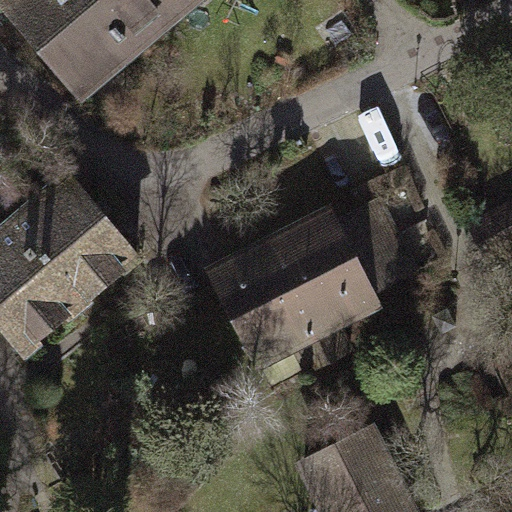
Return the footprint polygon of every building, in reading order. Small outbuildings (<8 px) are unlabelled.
[(0,32),(83,123),(160,53),(110,0),(5,0),(0,5),(0,32)] [(217,0),(110,0),(160,53),(217,0)] [(139,266),(59,178),(4,218),(84,313),(139,266)] [(511,197),(463,226),(490,273),(511,260),(511,197)] [(331,204),(204,273),(260,376),(301,354),(312,374),(357,350),(347,330),(388,308),(331,204)] [(0,342),(21,369),(84,313),(4,218),(0,220),(0,342)] [(409,511),(368,431),(291,471),(311,511),(409,511)]
